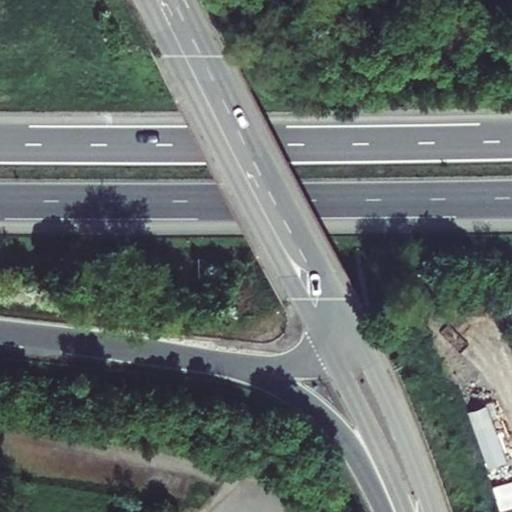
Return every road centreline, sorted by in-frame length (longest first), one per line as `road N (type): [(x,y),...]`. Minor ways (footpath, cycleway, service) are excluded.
road 1 (motorway): [(511,141),(0,146)]
road 2 (motorway): [(0,205),(511,201)]
road 3 (tertiary): [(148,0),(328,346)]
road 4 (tertiary): [(347,318),(215,63)]
road 5 (unclassified): [(249,491),(13,435)]
road 6 (motorway): [(216,362),(275,383),(316,410),(393,511)]
road 7 (motorway): [(0,333),(216,362)]
road 8 (tertiary): [(430,511),(347,318)]
road 9 (tertiary): [(328,346),(405,511)]
